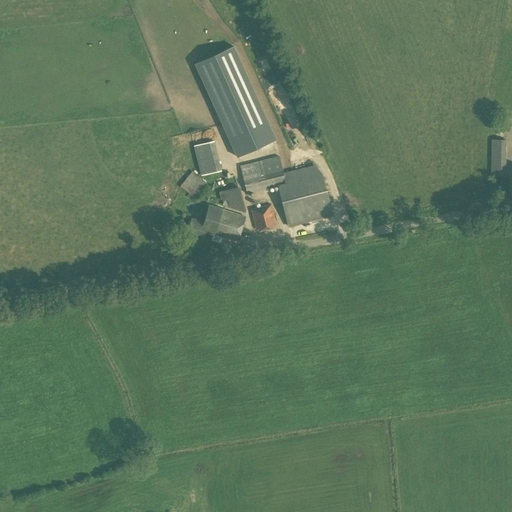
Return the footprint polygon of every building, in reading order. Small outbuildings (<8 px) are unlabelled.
[(194,64),(221,125),(223,129),(236,157),(276,139),(233,46),(194,64)] [(507,175),(507,139),(492,139),(492,175),(507,175)] [(216,141),(195,144),(200,175),(221,171),(216,141)] [(282,173),(280,167),(277,157),(255,163),(240,166),(247,193),(277,185),(288,227),(333,216),(326,190),(319,171),(314,165),(282,173)] [(199,195),(208,184),(192,171),(180,187),(193,197),(196,193),(199,195)] [(244,212),(246,212),(239,187),(218,192),(221,205),(244,212)] [(271,204),(250,209),(255,229),(258,229),(259,232),(274,228),(273,225),(276,224),(271,204)] [(219,236),(227,211),(209,205),(203,223),(191,219),(186,233),(202,238),(204,231),(219,236)] [(227,211),(219,236),(236,241),(244,217),(227,211)] [(151,238),(142,240),(143,247),(152,246),(151,238)]
